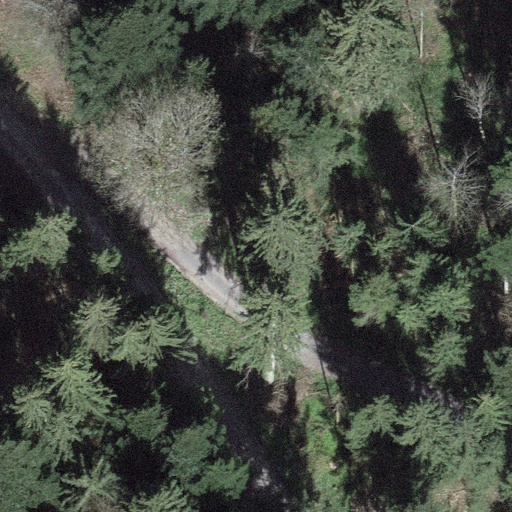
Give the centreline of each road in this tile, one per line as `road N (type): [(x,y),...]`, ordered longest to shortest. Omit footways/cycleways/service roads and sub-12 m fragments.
road 1 (track): [(71,194),(389,430),(511,480)]
road 2 (track): [(273,511),(71,194),(0,129)]
